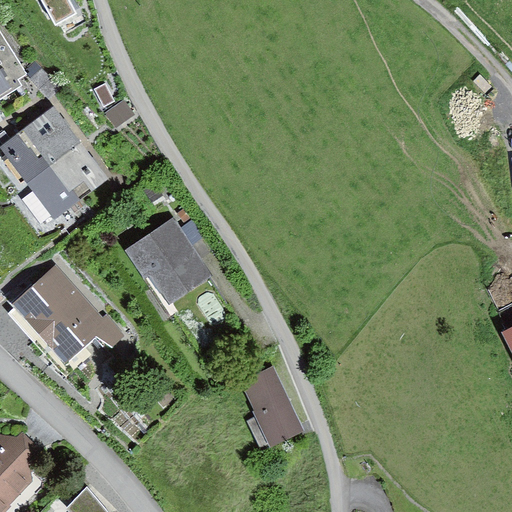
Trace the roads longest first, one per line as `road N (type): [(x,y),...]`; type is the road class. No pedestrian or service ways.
road 1 (residential): [(102,0),(123,69),(189,191),(257,274),(312,380),(342,511)]
road 2 (residential): [(159,511),(124,464),(0,352)]
road 3 (track): [(421,0),(511,83)]
